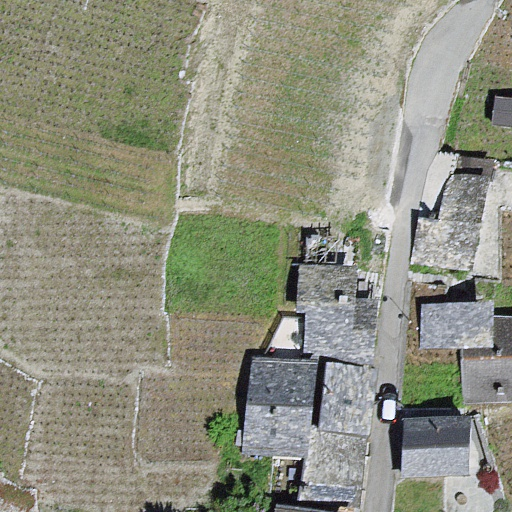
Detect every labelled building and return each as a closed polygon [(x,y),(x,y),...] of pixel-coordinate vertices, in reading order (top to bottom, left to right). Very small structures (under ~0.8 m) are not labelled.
[(471,177),(456,175),(449,225),(423,222),(418,258),(472,265),(483,178),(471,177)] [(352,306),(355,272),(306,268),(303,310),(313,310),(309,363),(372,368),(376,308),(352,306)] [(426,303),(427,344),(469,343),(470,397),(511,396),(511,320),(493,321),(493,302),(426,303)] [(373,375),(334,371),(328,435),(312,433),(318,377),(319,367),(259,361),(250,447),(290,451),(310,453),(305,500),(359,506),(360,495),(366,439),(368,423),(373,375)] [(473,428),(410,425),(409,474),(471,476),(473,428)]
